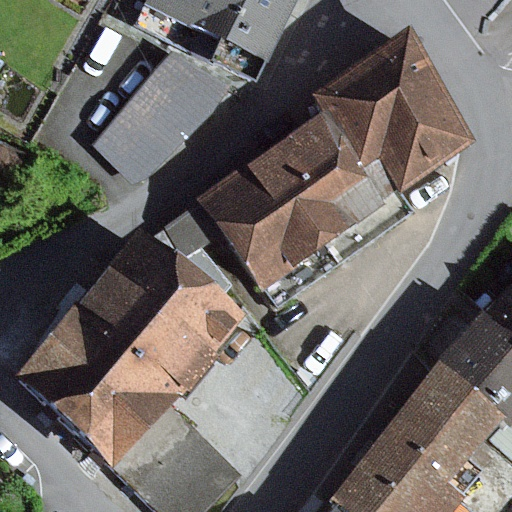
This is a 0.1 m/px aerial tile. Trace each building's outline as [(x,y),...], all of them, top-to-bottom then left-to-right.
[(141,0),(130,23),(252,83),(292,0),(141,0)] [(229,286),(260,324),(409,223),(397,207),(456,166),(393,49),(296,116),(305,130),(187,214),(202,245),(229,286)] [(224,97),(168,61),(87,152),(130,194),(143,186),(207,122),(224,97)] [(37,291),(0,336),(0,371),(12,383),(1,394),(30,433),(63,465),(98,487),(108,479),(140,511),(209,511),(233,487),(167,420),(223,340),(121,252),(71,314),(37,291)] [(511,289),(423,380),(488,441),(511,464),(511,289)] [(321,511),(445,511),(434,503),(488,441),(423,380),(321,511)]
